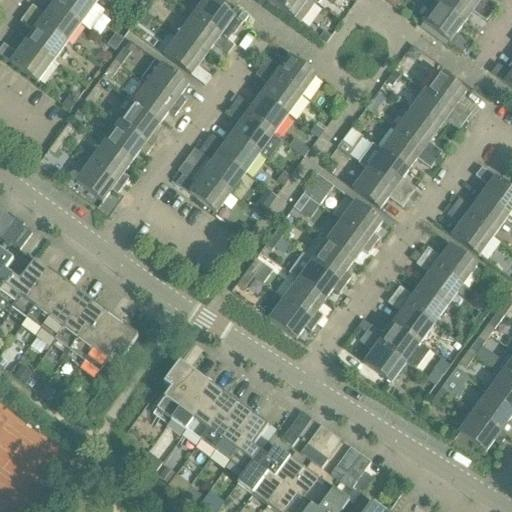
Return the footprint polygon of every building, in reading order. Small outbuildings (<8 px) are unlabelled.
[(57,0),(53,6),(80,26),(80,25),(89,32),(104,13),(94,6),(84,0),(57,0)] [(206,0),(204,3),(192,19),(222,42),(228,34),(232,37),(245,20),(233,11),(229,16),(207,0),(206,0)] [(313,6),(304,0),(264,0),(299,26),(313,6)] [(304,0),(308,2),(313,6),(317,9),(323,0),(304,0)] [(385,0),(384,2),(394,10),(401,0),(385,0)] [(490,17),(467,0),(440,0),(435,7),(463,27),(471,15),(484,24),(490,17)] [(467,0),(490,17),(496,8),(485,0),(467,0)] [(155,10),(148,5),(143,12),(150,17),(155,10)] [(80,26),(53,6),(45,17),(31,7),(25,16),(48,32),(65,45),(80,26)] [(463,27),(435,7),(421,26),(461,56),(468,47),(455,37),(463,27)] [(143,13),(136,22),(145,29),(152,19),(143,13)] [(24,45),(51,65),(65,45),(48,32),(25,16),(20,23),(33,33),(24,45)] [(222,42),(192,19),(178,39),(205,59),(213,48),(226,57),(232,49),(222,42)] [(323,32),(318,39),(326,45),(331,38),(323,32)] [(122,41),(115,36),(108,46),(114,51),(122,41)] [(205,59),(178,39),(163,59),(203,88),(210,79),(197,70),(205,59)] [(51,65),(24,45),(17,55),(3,46),(0,49),(0,56),(37,84),(51,65)] [(415,63),(422,55),(413,48),(406,57),(415,63)] [(115,63),(121,68),(131,55),(125,50),(115,63)] [(266,62),(260,70),(300,100),(315,79),(289,59),(280,71),(266,62)] [(155,61),(139,82),(147,87),(179,111),(186,102),(180,98),(189,86),(155,61)] [(121,68),(115,63),(105,76),(112,81),(121,68)] [(511,74),(510,77),(496,67),(490,77),(511,92),(511,74)] [(268,88),(259,100),(273,110),(286,119),(300,100),(260,70),(254,78),(268,88)] [(400,77),(394,72),(385,83),(391,88),(400,77)] [(437,75),(422,96),(463,125),(469,116),(456,107),(465,95),(437,75)] [(179,111),(147,87),(132,107),(159,126),(168,114),(174,119),(179,111)] [(86,102),(92,107),(102,93),(96,88),(86,102)] [(408,115),(435,135),(444,123),(457,133),(463,125),(422,96),(408,115)] [(70,98),(62,107),(69,113),(77,103),(70,98)] [(238,100),(232,109),(272,138),(286,119),(273,110),(259,100),(252,110),(238,100)] [(92,107),(86,102),(76,114),(83,119),(92,107)] [(159,126),(132,107),(118,126),(151,150),(158,141),(152,136),(159,126)] [(231,138),(266,165),(280,144),(272,138),(232,109),(226,117),(239,127),(231,138)] [(435,135),(408,115),(394,134),(404,141),(435,164),(441,156),(427,146),(435,135)] [(151,150),(118,126),(104,145),(131,165),(139,153),(145,157),(151,150)] [(314,126),(309,133),(318,139),(323,132),(314,126)] [(57,140),(64,145),(74,131),(67,127),(57,140)] [(429,172),(435,164),(404,141),(394,134),(380,154),(388,160),(407,174),(416,162),(429,172)] [(257,158),(231,138),(223,149),(210,139),(203,148),(244,177),(257,158)] [(64,145),(57,140),(48,153),(55,158),(64,145)] [(343,141),(336,149),(337,150),(347,157),(353,148),(344,141),(343,141)] [(131,165),(104,145),(90,165),(122,189),(129,179),(123,175),(131,165)] [(300,145),(294,153),(303,159),(309,150),(300,145)] [(400,184),(407,174),(388,160),(380,154),(370,146),(356,166),(365,173),(406,203),(413,193),(400,184)] [(211,165),(202,177),(229,197),(244,177),(203,148),(198,155),(211,165)] [(330,160),(324,169),(331,175),(338,166),(330,160)] [(122,189),(90,165),(76,184),(103,204),(111,192),(117,196),(122,189)] [(479,201),(506,220),(511,211),(511,193),(481,171),(474,180),(487,189),(479,201)] [(290,179),(282,173),(276,183),(283,188),(290,179)] [(401,210),(406,203),(371,178),(365,173),(351,192),(379,212),(387,200),(401,210)] [(215,216),(229,197),(202,177),(195,187),(181,178),(175,187),(215,216)] [(307,203),(317,210),(333,188),(316,177),(301,198),(307,203)] [(301,198),(292,210),(299,215),(307,203),(301,198)] [(257,200),(250,209),(261,217),(268,208),(257,200)] [(451,210),(491,240),(506,220),(479,201),(471,211),(458,202),(451,210)] [(354,205),(339,226),(372,250),(378,241),(372,236),(381,224),(354,205)] [(491,240),(451,210),(446,218),(459,228),(450,240),(477,259),(491,240)] [(7,230),(16,236),(24,225),(15,218),(7,230)] [(272,237),(279,242),(289,227),(283,222),(272,237)] [(252,231),(243,224),(235,235),(244,241),(252,231)] [(366,258),(372,250),(339,226),(325,245),(328,247),(352,265),(360,253),(366,258)] [(16,236),(7,230),(0,238),(0,239),(9,246),(16,236)] [(279,242),(272,237),(264,249),(270,253),(279,242)] [(344,275),(352,265),(328,247),(325,245),(312,263),(310,265),(344,288),(350,279),(344,275)] [(420,260),(460,289),(476,268),(449,249),(440,260),(427,251),(420,260)] [(0,294),(12,278),(5,273),(13,262),(0,252),(0,294)] [(288,275),(298,282),(296,283),(302,287),(323,303),(332,292),(338,296),(344,288),(310,265),(312,263),(302,256),(288,275)] [(460,289),(420,260),(415,267),(428,277),(419,289),(446,309),(460,289)] [(244,275),(251,280),(261,266),(254,261),(244,275)] [(12,278),(0,294),(0,301),(11,310),(25,290),(34,295),(49,274),(34,263),(19,283),(12,278)] [(64,285),(49,274),(34,295),(25,290),(11,310),(26,321),(41,300),(48,306),(64,285)] [(251,280),(244,275),(235,287),(242,292),(251,280)] [(296,283),(282,303),(315,328),(322,318),(316,313),(323,303),(302,287),(296,283)] [(78,295),(64,285),(48,306),(41,300),(26,321),(41,332),(55,311),(63,317),(78,295)] [(446,309),(419,289),(412,299),(398,290),(392,298),(432,328),(446,309)] [(93,306),(78,295),(63,317),(55,311),(41,332),(56,343),(70,323),(77,328),(93,306)] [(432,328),(392,298),(386,306),(400,316),(391,328),(418,347),(419,346),(432,328)] [(496,315),(502,320),(511,306),(511,305),(506,301),(496,315)] [(310,335),(315,328),(282,303),(268,322),(295,342),(304,330),(310,335)] [(107,316),(93,306),(77,328),(70,323),(56,343),(70,353),(85,332),(93,337),(107,316)] [(480,314),(472,324),(478,329),(486,318),(480,314)] [(502,320),(496,315),(487,327),(493,332),(502,320)] [(122,327),(107,316),(93,337),(85,332),(70,353),(85,364),(99,343),(107,348),(122,327)] [(362,323),(356,332),(364,337),(404,367),(414,374),(428,355),(418,347),(391,328),(384,338),(362,323)] [(137,338),(122,327),(107,348),(99,343),(85,364),(100,375),(114,354),(122,360),(137,338)] [(404,367),(364,337),(358,345),(371,354),(362,366),(390,386),(404,367)] [(467,354),(474,358),(481,348),(484,345),(477,340),(467,354)] [(481,348),(474,358),(500,378),(511,386),(511,361),(508,367),(481,348)] [(474,358),(467,354),(458,366),(465,371),(474,358)] [(155,411),(171,422),(186,402),(179,397),(194,376),(179,364),(163,386),(170,391),(155,411)] [(31,374),(21,366),(13,377),(24,385),(31,374)] [(433,371),(426,381),(436,387),(443,378),(433,371)] [(449,379),(439,393),(446,397),(453,402),(467,383),(453,374),(449,379)] [(209,387),(194,376),(179,397),(186,402),(171,422),(185,433),(201,413),(193,407),(209,387)] [(511,386),(500,378),(486,397),(511,416),(511,386)] [(47,387),(39,396),(48,403),(49,401),(51,399),(55,393),(47,387)] [(185,433),(200,444),(215,423),(208,418),(223,397),(209,387),(193,407),(201,413),(185,433)] [(446,397),(439,393),(430,405),(437,409),(446,397)] [(200,444),(214,454),(229,433),(222,429),(238,408),(223,397),(208,418),(215,423),(200,444)] [(511,417),(511,416),(486,397),(472,416),(505,440),(511,431),(505,427),(511,417)] [(214,454),(229,465),(244,444),(237,439),(252,418),(238,408),(222,429),(229,433),(214,454)] [(505,440),(472,416),(458,436),(484,455),(493,443),(499,447),(504,441),(505,440)] [(229,465),(244,476),(259,454),(252,449),(267,429),(252,418),(237,439),(244,444),(229,465)] [(286,432),(280,441),(290,449),(297,440),(286,432)] [(309,463),(316,454),(305,446),(299,455),(309,463)] [(236,487),(251,498),(266,476),(273,482),(289,461),(274,450),(266,460),(259,454),(244,476),(236,487)] [(316,454),(309,463),(320,471),(327,462),(316,454)] [(146,455),(139,465),(153,475),(160,466),(146,455)] [(251,498),(266,508),(281,487),(287,492),(303,471),(289,461),(273,482),(266,476),(251,498)] [(345,476),(335,468),(329,477),(339,485),(345,476)] [(164,469),(158,479),(168,486),(175,477),(164,469)] [(266,508),(270,511),(285,511),(296,498),(302,503),(318,482),(303,471),(287,492),(281,487),(266,508)] [(356,483),(345,476),(339,485),(349,492),(356,483)] [(175,477),(168,486),(182,496),(188,489),(189,487),(175,477)] [(285,511),(307,511),(310,509),(313,511),(318,511),(332,493),(318,482),(302,503),(296,498),(285,511)] [(188,489),(182,496),(194,505),(200,497),(188,489)] [(341,511),(348,504),(332,493),(318,511),(313,511),(310,509),(307,511),(341,511)]
